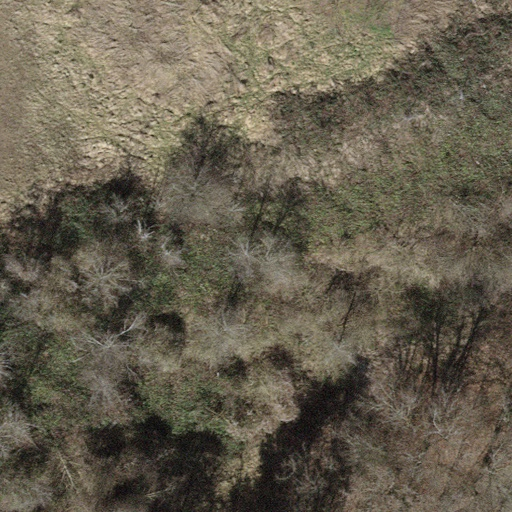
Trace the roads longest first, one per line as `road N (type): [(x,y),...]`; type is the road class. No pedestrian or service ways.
road 1 (track): [(511,361),(340,412),(250,454),(180,511)]
road 2 (track): [(0,169),(87,0)]
